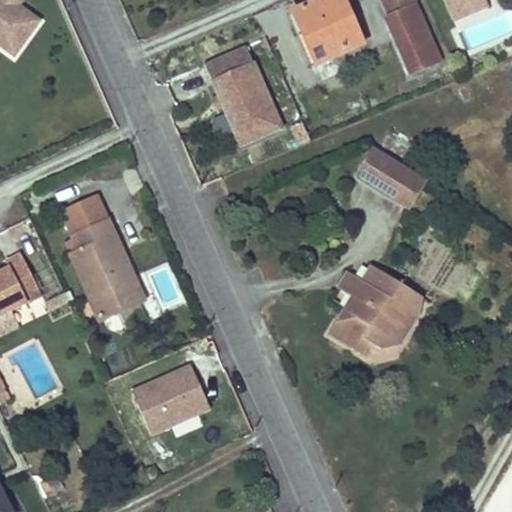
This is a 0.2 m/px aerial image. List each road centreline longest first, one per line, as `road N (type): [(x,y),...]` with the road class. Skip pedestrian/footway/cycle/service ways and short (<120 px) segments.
road 1 (residential): [(94,0),(320,511)]
road 2 (unknown): [(0,168),(44,169),(128,128)]
